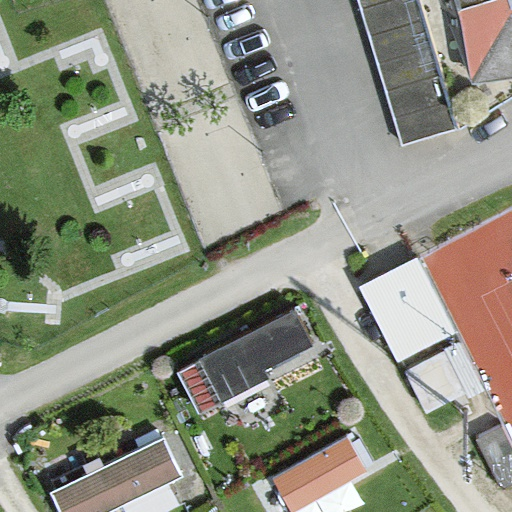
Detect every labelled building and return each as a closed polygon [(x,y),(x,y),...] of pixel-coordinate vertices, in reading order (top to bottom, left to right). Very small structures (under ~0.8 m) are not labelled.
[(511,0),(360,0),(404,140),(457,124),(511,91),(511,0)] [(416,252),(362,279),(399,355),(453,329),(416,252)] [(299,328),(205,371),(217,398),(312,353),(299,328)] [(456,342),(406,364),(425,408),(476,386),(456,342)] [(161,425),(69,473),(83,499),(175,449),(161,425)] [(354,426),(262,475),(276,501),(368,450),(354,426)]
